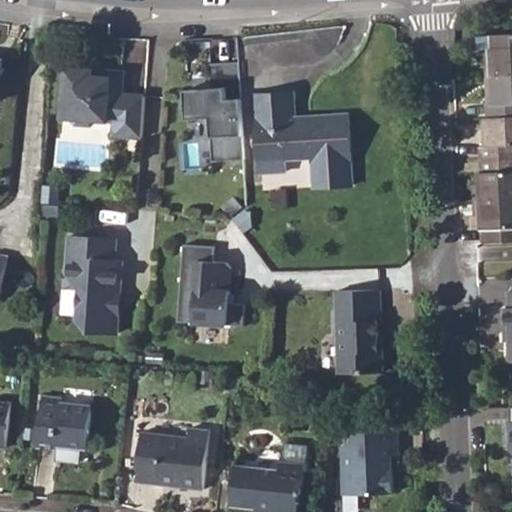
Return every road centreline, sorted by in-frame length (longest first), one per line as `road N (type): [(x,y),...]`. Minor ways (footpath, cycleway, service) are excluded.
road 1 (residential): [(449,289),(432,0)]
road 2 (residential): [(449,289),(458,511)]
